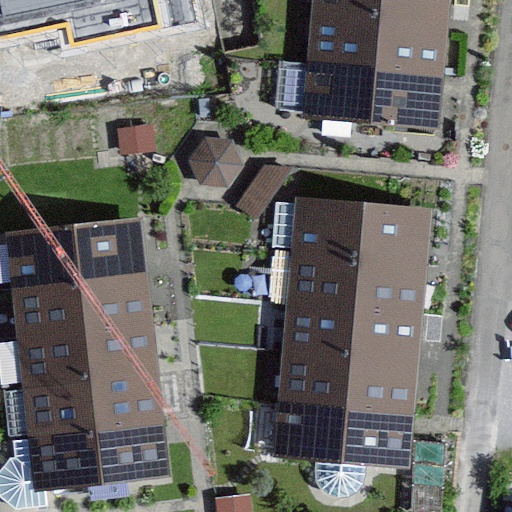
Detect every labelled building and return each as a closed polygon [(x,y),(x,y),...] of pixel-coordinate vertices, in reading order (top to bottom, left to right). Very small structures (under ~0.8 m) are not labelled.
[(38,0),(0,0),(0,50),(48,38),(38,0)] [(58,0),(84,79),(176,50),(159,0),(58,0)] [(310,0),(308,22),(445,32),(447,0),(310,0)] [(305,72),(441,82),(445,32),(308,22),(305,72)] [(441,82),(305,72),(301,123),(437,133),(441,82)] [(288,258),(422,268),(426,218),(292,208),(288,258)] [(8,295),(145,279),(139,228),(3,243),(8,295)] [(284,308),(418,318),(422,268),(288,258),(284,308)] [(14,346),(150,330),(145,279),(8,295),(14,346)] [(280,358),(415,368),(418,318),(284,308),(280,358)] [(20,397),(156,381),(150,330),(14,346),(20,397)] [(277,408),(411,418),(415,368),(280,358),(277,408)] [(26,448),(162,432),(156,381),(20,397),(26,448)] [(407,468),(411,418),(277,408),(273,458),(407,468)] [(162,432),(26,448),(32,499),(168,483),(162,432)]
